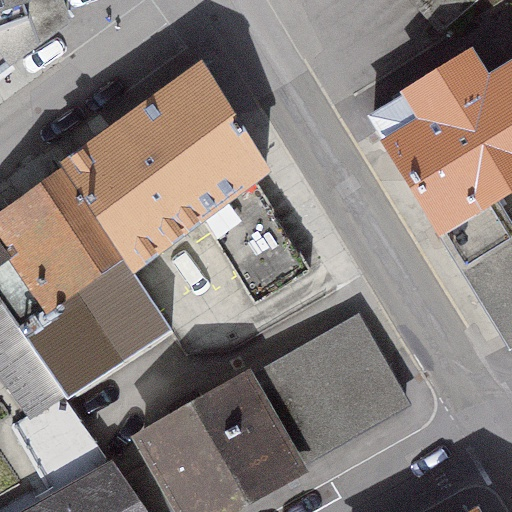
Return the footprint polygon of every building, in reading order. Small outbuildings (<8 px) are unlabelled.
[(0,0),(0,67),(64,21),(57,0),(0,0)] [(419,0),(444,29),(477,0),(419,0)] [(511,70),(484,86),(468,60),(372,118),(511,343),(511,342),(511,238),(495,212),(493,213),(485,200),(511,183),(511,70)] [(167,91),(62,166),(64,170),(131,270),(201,218),(253,179),(265,170),(201,66),(167,91)] [(32,349),(67,398),(69,401),(173,332),(131,270),(64,170),(0,215),(0,302),(1,304),(32,349)] [(309,271),(253,179),(201,218),(254,305),(309,271)] [(511,183),(485,200),(493,213),(495,212),(511,238),(511,183)] [(0,302),(0,369),(1,371),(32,349),(1,304),(0,302)] [(360,316),(246,383),(300,476),(413,406),(360,316)] [(142,441),(154,463),(182,511),(234,511),(300,476),(246,383),(204,406),(195,392),(169,407),(177,421),(142,441)] [(52,499),(28,511),(148,511),(125,480),(69,401),(67,398),(11,427),(52,499)] [(125,480),(148,511),(182,511),(154,463),(125,480)]
